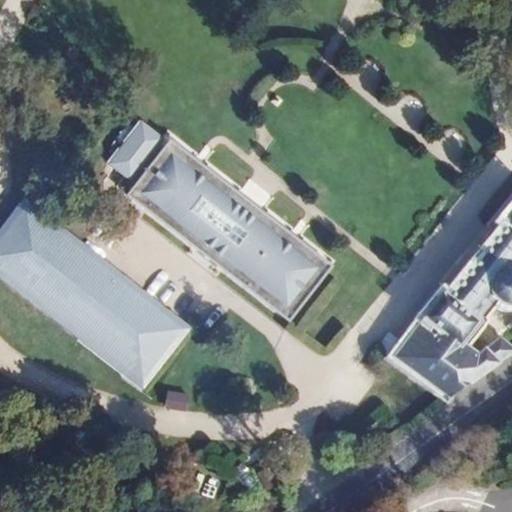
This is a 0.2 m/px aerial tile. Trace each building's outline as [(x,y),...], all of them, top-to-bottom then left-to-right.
[(161,134),(141,119),(124,140),(145,156),(148,153),(154,158),(129,191),(148,205),(216,258),(285,312),(325,261),(211,172),(169,140),(166,143),(159,138),(161,134)] [(451,398),(511,360),(511,350),(499,341),(472,358),(458,346),(478,320),(475,317),(491,297),(496,301),(501,303),(510,304),(511,303),(511,200),(499,218),(503,221),(446,296),(442,293),(397,357),(451,398)] [(24,206),(0,237),(0,269),(143,380),(184,329),(24,206)] [(189,491),(213,501),(220,482),(197,472),(189,491)] [(71,511),(72,510),(69,503),(59,500),(54,503),(51,511),(71,511)]
